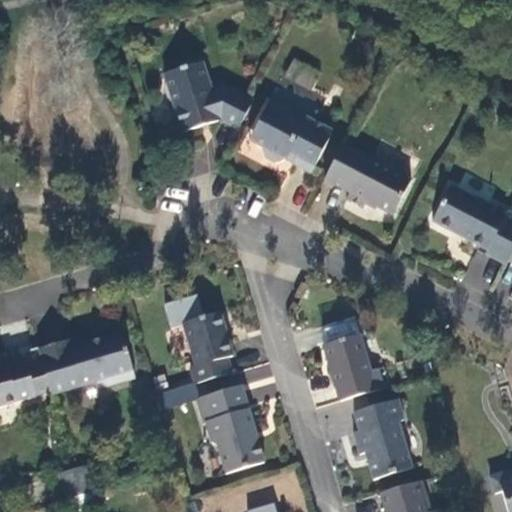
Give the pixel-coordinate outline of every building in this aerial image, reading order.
[(291,58),(284,79),(312,88),(319,68),(291,58)] [(173,104),(181,133),(220,122),(237,131),(252,102),(223,87),(210,90),(202,63),(164,75),(166,80),(164,85),(164,88),(164,93),(166,98),(168,100),(169,102),(173,104)] [(270,99),(267,106),(302,124),(306,117),(270,99)] [(293,164),(311,173),(328,138),(332,131),(306,117),(302,124),(267,106),(249,141),(263,149),(262,151),(264,158),(276,164),(283,162),(283,160),(285,160),(289,154),(296,158),(293,164)] [(342,145),(324,180),(350,194),(346,201),(363,209),(366,203),(393,216),(411,181),(409,180),(407,173),(394,166),(387,168),(342,145)] [(505,265),(507,261),(511,251),(511,214),(507,212),(505,215),(450,186),(432,222),(487,251),(485,254),(505,265)] [(174,247),(170,264),(180,267),(185,249),(174,247)] [(195,384),(231,373),(226,358),(233,356),(219,312),(182,323),(195,367),(190,368),(195,384)] [(67,341),(37,350),(51,396),(96,382),(106,387),(135,378),(121,333),(69,348),(67,341)] [(323,346),(339,402),(383,389),(378,370),(370,373),(359,335),(323,346)] [(0,407),(36,397),(25,359),(5,365),(4,359),(0,359),(0,407)] [(252,400),(277,394),(269,363),(244,369),(252,400)] [(263,463),(241,386),(196,399),(203,424),(205,424),(211,443),(217,446),(225,474),(263,463)] [(365,454),(373,480),(411,469),(397,422),(404,420),(398,400),(353,413),(358,431),(352,433),(359,456),(365,454)] [(65,498),(80,494),(73,470),(59,474),(65,498)] [(507,511),(511,511),(511,471),(489,478),(494,495),(502,493),(507,511)] [(429,511),(421,481),(380,494),(385,511),(429,511)]
